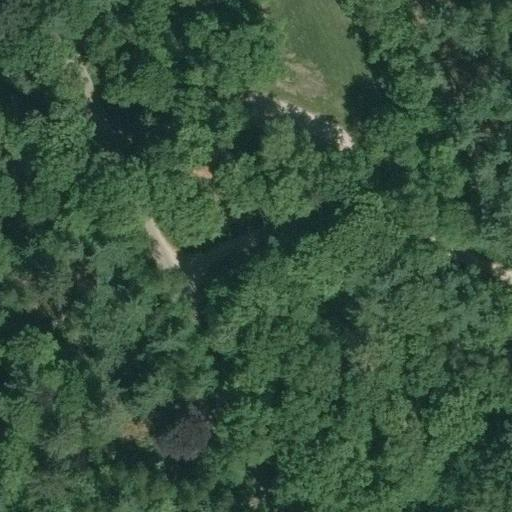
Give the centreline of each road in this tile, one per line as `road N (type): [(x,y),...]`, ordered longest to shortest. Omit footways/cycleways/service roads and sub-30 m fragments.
road 1 (unclassified): [(274,511),(47,0)]
road 2 (track): [(511,275),(390,223),(332,213),(171,279)]
